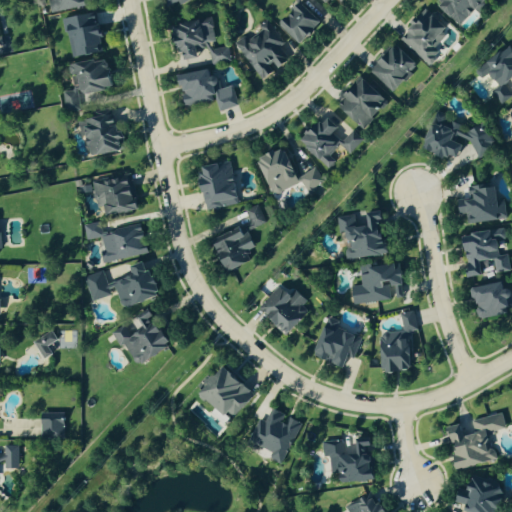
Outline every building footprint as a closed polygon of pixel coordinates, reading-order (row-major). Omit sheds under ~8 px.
[(94,7),(92,0),(60,0),(61,1),(53,2),(55,13),(94,7)] [(169,0),(173,10),(197,0),(169,0)] [(432,0),(430,3),(456,26),(479,0),(432,0)] [(296,45),(317,22),(295,2),(274,25),(296,45)] [(68,19),(74,58),(108,52),(102,14),(68,19)] [(400,37),(423,66),(439,54),(430,43),(444,32),(429,14),(424,19),(420,14),(401,28),(405,33),(400,37)] [(257,82),(273,72),(271,69),(291,57),(268,20),(258,27),(260,29),(234,44),(257,82)] [(208,54),(210,65),(229,62),(226,48),(215,50),(210,22),(169,29),(174,59),(208,54)] [(369,69),(388,94),(400,85),(395,77),(409,66),(393,45),(372,61),(375,65),(369,69)] [(511,56),(504,46),(471,71),(478,80),(485,75),(496,88),(489,94),(499,106),(511,97),(500,83),(511,75),(511,56)] [(74,65),(75,75),(83,73),(88,94),(120,87),(114,57),(74,65)] [(211,102),(208,77),(203,77),(203,71),(172,74),(174,94),(179,94),(180,106),(211,102)] [(359,130),(384,103),(356,77),(339,95),(344,100),(335,108),(359,130)] [(218,111),(236,105),(229,86),(212,92),(218,111)] [(82,106),(79,90),(65,92),(68,109),(82,106)] [(415,147),(439,162),(443,155),(449,159),(458,145),(481,158),(489,145),(479,139),(482,135),(468,126),(463,134),(456,130),(458,127),(435,113),(415,147)] [(127,151),(122,114),(100,117),(101,118),(81,120),(83,136),(90,135),(92,155),(127,151)] [(362,139),(341,124),(340,126),(323,115),(315,127),(308,123),(293,144),(329,169),(335,160),(329,157),(336,146),(351,155),(362,139)] [(273,196),(299,181),(279,148),(267,155),(266,152),(252,160),(273,196)] [(235,205),(228,164),(214,166),(213,164),(196,167),(198,178),(195,178),(200,211),(235,205)] [(324,183),(313,167),(297,178),(307,194),(324,183)] [(95,183),(101,208),(104,207),(107,217),(143,208),(134,172),(95,183)] [(464,225),(503,218),(501,206),(492,208),(489,186),(473,188),(472,186),(465,187),(466,199),(451,201),(454,217),(462,216),(464,225)] [(264,225),(259,206),(245,210),(251,229),(264,225)] [(345,260),(381,254),(376,223),(377,223),(375,212),(336,219),(339,240),(342,240),(345,260)] [(89,240),(105,237),(102,222),(86,225),(89,240)] [(105,263),(152,253),(146,224),(104,233),(107,250),(102,251),(105,263)] [(251,260),(247,251),(252,249),(245,232),(252,229),(250,224),(207,242),(220,273),(251,260)] [(507,271),(506,256),(495,256),(494,239),(487,240),(486,233),(458,235),(461,278),(481,276),(480,268),(493,267),(493,272),(507,271)] [(138,276),(117,281),(124,307),(165,296),(158,270),(151,271),(149,262),(136,265),(138,276)] [(350,306),(389,301),(387,290),(400,288),(396,263),(356,268),(359,286),(347,288),(350,306)] [(112,296),(104,271),(87,276),(94,301),(112,296)] [(508,313),(503,289),(499,290),(498,282),(466,289),(469,305),(473,305),(476,320),(508,313)] [(294,293),(287,299),(278,288),(255,307),(279,336),(309,311),(294,293)] [(139,365),(175,345),(155,308),(142,315),(149,327),(132,337),(126,326),(115,332),(123,346),(127,344),(139,365)] [(400,332),(374,335),(378,373),(412,369),(407,331),(415,330),(413,313),(398,314),(400,332)] [(309,356),(346,370),(358,338),(321,325),(309,356)] [(44,359),(33,342),(51,331),(57,340),(47,346),(52,354),(44,359)] [(223,411),(231,419),(251,397),(218,366),(192,394),(217,417),(223,411)] [(301,425),(269,410),(262,424),(257,421),(246,444),(269,455),(267,459),(281,466),(301,425)] [(63,412),(63,437),(41,437),(42,412),(63,412)] [(491,462),(486,434),(504,431),(501,414),(470,420),(472,433),(459,436),(457,424),(441,427),(449,470),(491,462)] [(319,442),(321,458),(327,457),(328,475),(335,475),(335,483),(370,481),(367,438),(353,439),(353,435),(339,436),(339,440),(319,442)] [(21,469),(21,446),(7,446),(7,469),(21,469)] [(457,511),(460,511),(492,511),(502,487),(467,474),(458,499),(461,500),(457,511)] [(383,511),(380,511),(375,511),(366,495),(343,507),(345,511),(383,511)]
